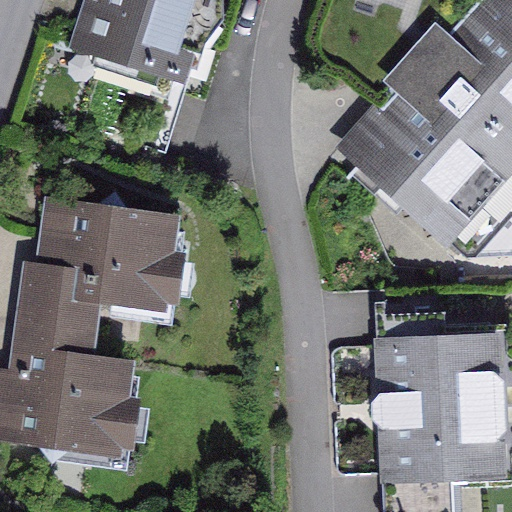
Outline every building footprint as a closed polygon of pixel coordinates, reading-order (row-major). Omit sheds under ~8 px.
[(202,0),(86,0),(84,9),(192,39),(202,0)] [(511,0),(457,0),(350,120),(448,208),(511,136),(511,0)] [(30,267),(24,317),(92,325),(95,297),(161,305),(170,224),(49,209),(42,268),(30,267)] [(511,309),(511,298),(397,305),(406,441),(511,434),(511,309)] [(92,325),(24,317),(17,377),(5,375),(0,417),(0,435),(116,449),(126,365),(88,360),(92,325)]
